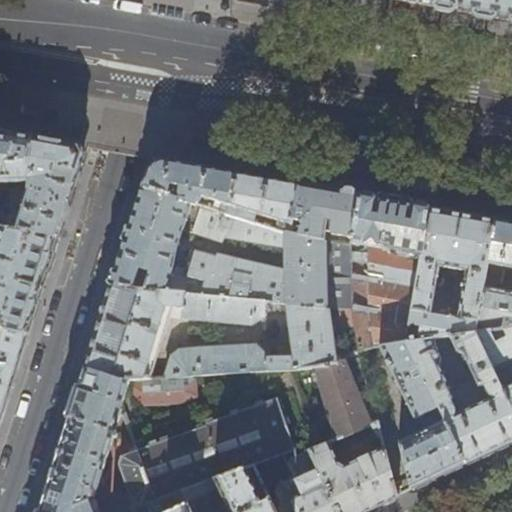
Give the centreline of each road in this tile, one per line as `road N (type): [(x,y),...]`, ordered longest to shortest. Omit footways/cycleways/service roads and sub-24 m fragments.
road 1 (residential): [(6,511),(166,0)]
road 2 (secondary): [(511,101),(0,10)]
